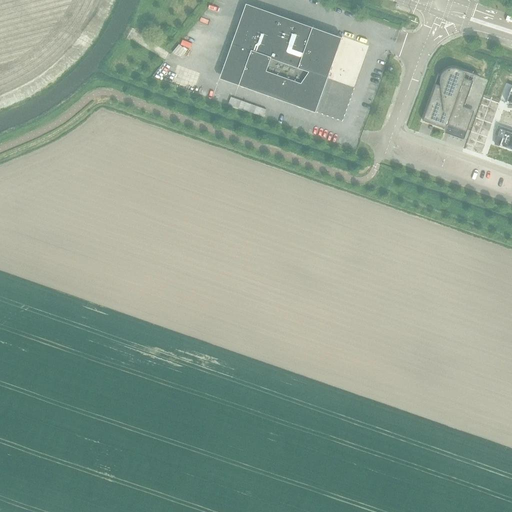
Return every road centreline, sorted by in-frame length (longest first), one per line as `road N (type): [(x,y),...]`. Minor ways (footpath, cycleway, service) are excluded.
road 1 (unclassified): [(385,150),(436,1)]
road 2 (unclassified): [(385,150),(511,200)]
